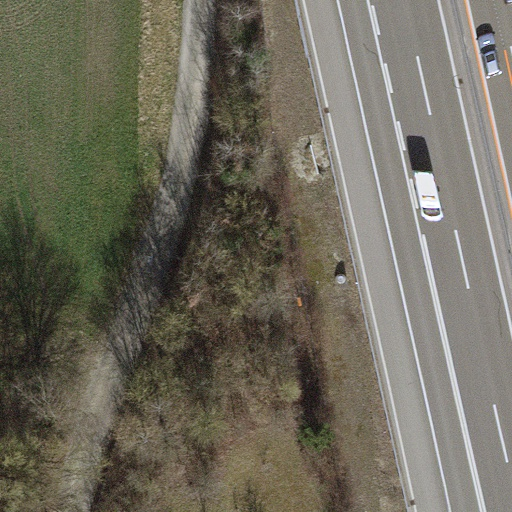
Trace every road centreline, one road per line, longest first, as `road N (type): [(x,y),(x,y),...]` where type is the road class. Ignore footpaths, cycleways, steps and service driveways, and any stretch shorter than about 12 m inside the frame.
road 1 (track): [(196,0),(194,99),(72,511)]
road 2 (motorway): [(437,138),(427,321),(467,511)]
road 3 (motorway): [(437,138),(511,465)]
road 4 (motorway): [(405,0),(437,138)]
